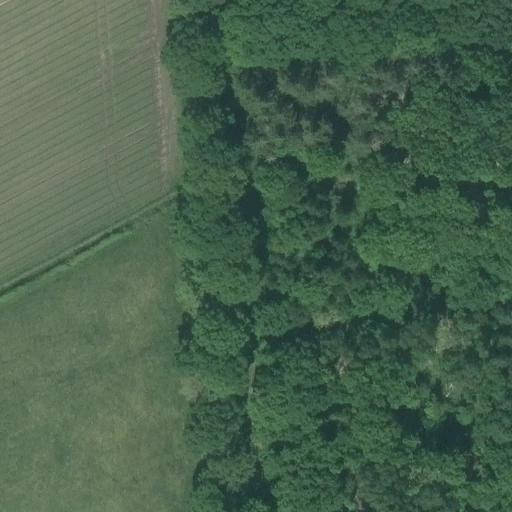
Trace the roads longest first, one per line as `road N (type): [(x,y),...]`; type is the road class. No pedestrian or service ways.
road 1 (track): [(207,0),(252,511)]
road 2 (track): [(511,34),(213,81)]
road 3 (track): [(242,340),(511,295)]
